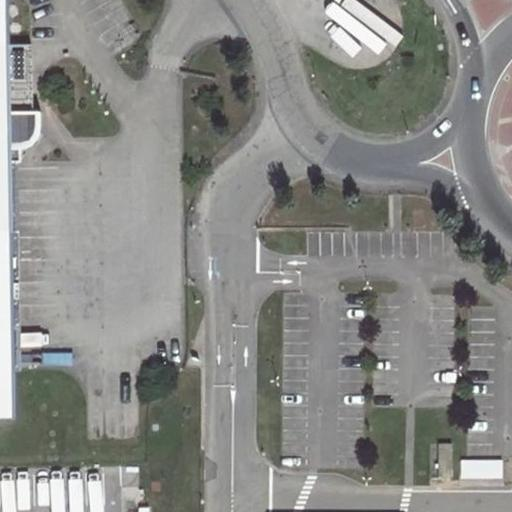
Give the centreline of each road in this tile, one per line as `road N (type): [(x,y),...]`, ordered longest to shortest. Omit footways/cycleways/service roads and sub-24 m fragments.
road 1 (unknown): [(511,504),(232,483)]
road 2 (unclassified): [(245,0),(271,39),(295,108),(332,147),(382,163)]
road 3 (unknown): [(317,272),(315,469)]
road 4 (unknown): [(499,306),(501,448)]
road 5 (unknown): [(409,272),(408,401)]
